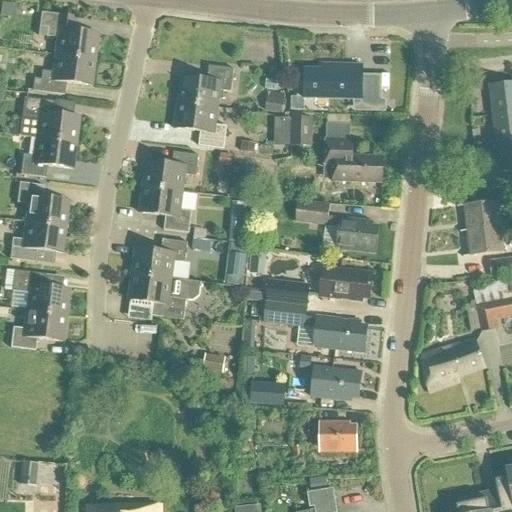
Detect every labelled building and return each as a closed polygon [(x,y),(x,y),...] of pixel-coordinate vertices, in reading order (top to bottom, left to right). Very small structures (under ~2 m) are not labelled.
[(56,40),(54,58),(94,63),(98,37),(72,33),(74,19),(41,15),(39,29),(47,30),(46,39),(56,40)] [(94,63),(54,58),(52,75),(41,73),(40,82),(33,81),(32,93),(63,98),(65,86),(91,89),(94,63)] [(182,79),(178,105),(219,110),(221,93),(232,94),(235,72),(210,68),(208,82),(182,79)] [(363,68),(344,68),(344,72),(306,72),(305,100),(362,102),(362,115),(377,115),(377,89),(362,89),(363,68)] [(511,85),(490,88),(494,117),(511,114),(511,85)] [(267,96),(265,112),(282,114),(283,98),(267,96)] [(19,139),(35,141),(76,146),(79,120),(53,116),(54,104),(24,100),(19,139)] [(219,110),(178,105),(175,131),(201,135),(199,149),(224,152),(227,129),(216,128),(219,110)] [(511,114),(494,117),(497,146),(511,144),(511,114)] [(291,147),(312,148),(313,120),(292,119),(291,147)] [(326,182),(332,182),(332,184),(382,186),(383,159),(352,158),(353,127),(327,126),(326,182)] [(76,146),(35,141),(33,158),(22,157),(20,177),(45,180),(46,169),(72,172),(76,146)] [(244,144),(243,156),(255,157),(256,145),(244,144)] [(511,144),(497,146),(501,175),(511,173),(511,144)] [(147,163),(143,189),(184,194),(186,177),(197,179),(199,158),(174,155),(173,166),(147,163)] [(222,156),(220,168),(233,169),(234,158),(222,156)] [(27,207),(25,224),(65,230),(68,204),(42,200),(44,188),(19,185),(16,205),(27,207)] [(184,194),(143,189),(140,215),(166,219),(164,233),(189,236),(192,213),(195,213),(197,196),(184,194)] [(465,207),(468,233),(511,227),(511,223),(501,225),(500,209),(511,207),(511,198),(496,200),(497,204),(465,207)] [(298,204),(295,224),(327,228),(330,208),(298,204)] [(371,224),(341,221),(338,251),(375,255),(378,230),(371,229),(371,224)] [(65,230),(25,224),(22,242),(12,241),(9,261),(34,265),(35,253),(62,256),(65,230)] [(511,227),(468,233),(471,259),(505,255),(503,234),(511,233),(511,227)] [(196,236),(195,245),(218,249),(219,240),(196,236)] [(135,250),(132,277),(172,282),(175,264),(185,265),(188,245),(163,242),(162,254),(135,250)] [(230,246),(227,266),(246,268),(246,267),(248,251),(248,248),(230,246)] [(373,275),(323,270),(320,299),(363,304),(363,299),(370,300),(373,275)] [(28,296),(25,313),(66,319),(69,293),(43,289),(45,277),(14,273),(11,293),(28,296)] [(201,285),(172,282),(132,277),(129,303),(155,306),(153,318),(184,322),(187,301),(194,302),(199,298),(201,285)] [(511,319),(511,293),(511,292),(511,283),(510,284),(510,281),(472,288),(481,335),(500,331),(498,322),(511,319)] [(270,284),(267,305),(307,309),(309,288),(270,284)] [(248,302),(263,303),(264,293),(249,291),(248,302)] [(307,309),(267,305),(265,325),(305,329),(307,309)] [(66,319),(25,313),(23,331),(12,330),(9,350),(34,353),(36,342),(62,345),(66,319)] [(365,355),(368,329),(361,328),(361,323),(318,318),(314,350),(365,355)] [(246,319),(246,344),(257,344),(257,319),(246,319)] [(419,362),(430,397),(462,388),(460,382),(485,373),(475,341),(439,351),(438,355),(419,362)] [(206,356),(203,372),(223,375),(225,359),(206,356)] [(301,358),(300,369),(310,371),(312,359),(301,358)] [(362,375),(325,371),(322,400),(352,404),(352,399),(359,400),(362,375)] [(284,409),(286,391),(252,388),(251,406),(284,409)] [(350,425),(320,424),(320,454),(357,455),(357,430),(350,430),(350,425)] [(294,458),(302,458),(302,450),(294,449),(294,458)] [(22,464),(20,482),(37,484),(40,466),(22,464)] [(511,511),(511,479),(495,483),(499,499),(478,503),(477,498),(458,502),(459,507),(457,508),(457,511),(511,511)] [(310,482),(312,494),(328,492),(326,480),(310,482)] [(336,511),(334,492),(309,496),(311,509),(316,508),(316,511),(336,511)]
